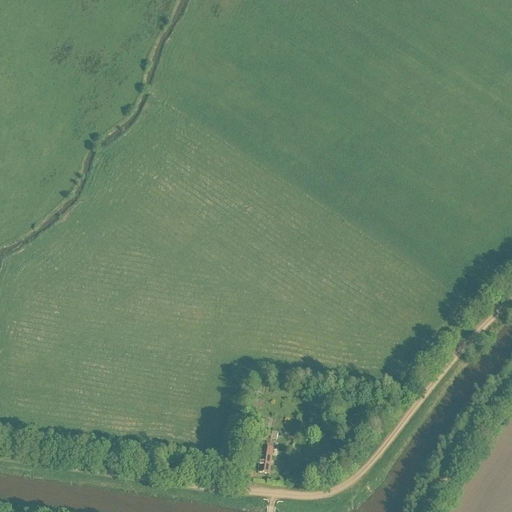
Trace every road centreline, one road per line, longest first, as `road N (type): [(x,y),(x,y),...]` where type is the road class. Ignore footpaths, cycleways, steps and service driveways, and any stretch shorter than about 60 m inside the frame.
road 1 (track): [(511,300),(457,351),(374,464),(341,485),(273,495)]
road 2 (track): [(273,495),(0,455)]
road 3 (track): [(431,511),(511,395)]
